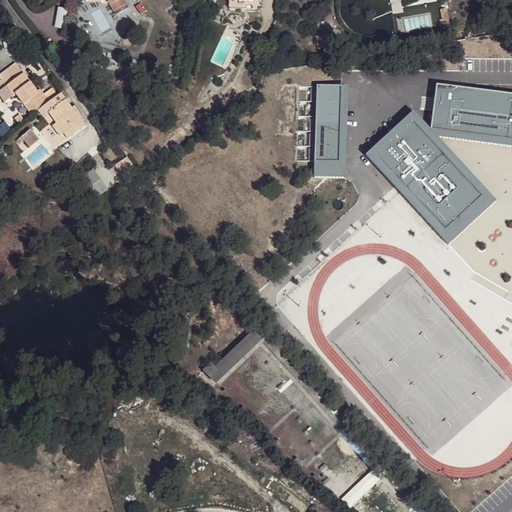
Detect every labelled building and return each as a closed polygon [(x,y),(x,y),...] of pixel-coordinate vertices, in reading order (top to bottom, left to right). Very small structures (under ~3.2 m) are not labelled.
[(107,0),(109,2),(116,15),(129,8),(124,0),(107,0)] [(252,0),(253,1),(253,9),(262,9),(262,0),(252,0)] [(141,3),(136,6),(142,14),(146,11),(141,3)] [(319,32),(338,28),(334,7),(315,11),(319,32)] [(334,34),(325,35),(326,49),(336,48),(334,34)] [(325,35),(316,36),(318,49),(326,49),(325,35)] [(60,59),(70,59),(70,49),(60,50),(60,59)] [(15,70),(20,77),(26,72),(19,61),(12,66),(15,70)] [(6,76),(11,83),(20,77),(15,70),(6,76)] [(26,72),(20,77),(11,83),(9,85),(15,94),(17,93),(33,114),(40,108),(42,107),(37,99),(35,97),(42,93),(40,90),(26,72)] [(0,91),(9,85),(4,78),(0,81),(0,91)] [(9,85),(0,91),(7,100),(15,94),(9,85)] [(42,88),(40,90),(42,93),(35,97),(37,99),(45,93),(42,88)] [(340,90),(297,89),(296,165),(315,166),(339,166),(340,90)] [(511,139),(511,98),(435,89),(430,128),(511,139)] [(346,90),(340,90),(339,166),(315,166),(315,182),(345,182),(346,90)] [(37,99),(42,107),(53,99),(48,92),(45,93),(37,99)] [(42,107),(40,108),(45,116),(51,111),(58,121),(54,124),(62,135),(66,132),(69,137),(87,125),(63,92),(53,99),(42,107)] [(414,115),(365,158),(448,250),(496,206),(438,141),(511,151),(511,139),(430,128),(429,133),(414,115)] [(34,126),(19,137),(22,141),(26,138),(31,145),(41,137),(34,126)] [(261,338),(253,331),(207,372),(217,383),(261,338)]
